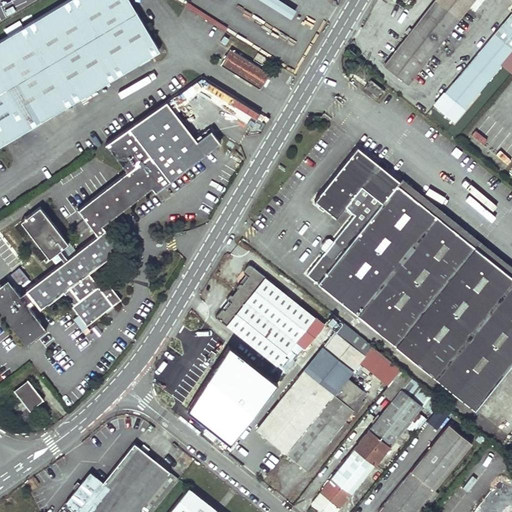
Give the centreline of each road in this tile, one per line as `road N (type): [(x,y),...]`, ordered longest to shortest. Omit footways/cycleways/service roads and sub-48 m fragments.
road 1 (tertiary): [(3,479),(77,425),(159,331),(359,0)]
road 2 (unknown): [(263,243),(235,266),(213,302),(234,333),(271,351)]
